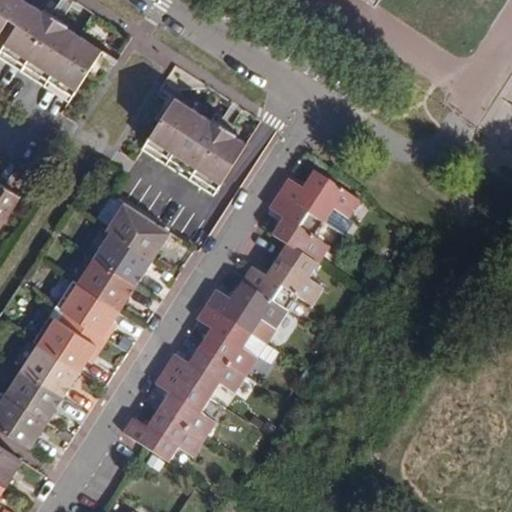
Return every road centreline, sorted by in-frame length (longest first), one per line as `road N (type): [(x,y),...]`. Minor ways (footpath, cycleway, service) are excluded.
road 1 (residential): [(50,511),(317,95)]
road 2 (residential): [(172,0),(317,95)]
